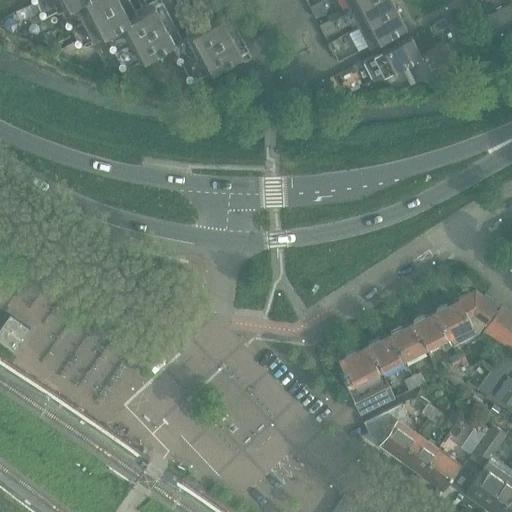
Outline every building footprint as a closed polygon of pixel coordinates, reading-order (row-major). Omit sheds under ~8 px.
[(78,0),(39,0),(34,2),(40,12),(38,16),(40,19),(42,19),(59,10),(78,0)] [(69,29),(123,0),(78,0),(59,10),(65,22),(64,26),(66,29),(69,29)] [(105,33),(138,16),(137,15),(129,0),(123,0),(69,29),(75,41),(73,44),(75,47),(78,47),(105,33)] [(344,0),(349,10),(368,0),(344,0)] [(358,28),(395,7),(391,0),(368,0),(349,10),(358,28)] [(327,12),(322,1),(310,7),(316,18),(327,12)] [(123,71),(172,45),(182,40),(181,39),(162,2),(137,15),(138,16),(105,33),(111,45),(109,49),(111,52),(114,52),(121,64),(119,67),(121,71),(123,71)] [(511,7),(510,5),(487,17),(492,28),(508,20),(511,18),(511,7)] [(406,28),(395,7),(358,28),(368,47),(406,28)] [(191,82),(248,52),(249,52),(229,14),(181,39),(182,40),(172,45),(178,57),(176,61),(178,64),(181,64),(188,76),(186,78),(187,82),(191,82)] [(336,31),(331,19),(319,25),(325,36),(336,31)] [(447,27),(443,19),(432,25),(436,33),(447,27)] [(482,32),(478,24),(466,31),(471,39),(482,32)] [(346,48),(340,37),(329,43),(335,54),(346,48)] [(400,66),(420,55),(410,37),(374,56),(384,75),(400,66)] [(410,85),(455,62),(445,42),(420,55),(400,66),(410,85)] [(435,311),(453,345),(477,333),(485,322),(473,314),(486,296),(485,295),(484,296),(475,290),(458,299),(459,300),(448,305),(447,303),(435,310),(435,311)] [(485,322),(498,304),(486,296),(473,314),(485,322)] [(484,330),(496,339),(511,317),(511,313),(501,306),(484,330)] [(439,342),(444,350),(453,345),(435,311),(425,316),(425,315),(412,321),(413,322),(426,348),(439,342)] [(0,341),(14,351),(19,344),(20,343),(30,329),(10,315),(0,328),(0,341)] [(511,317),(496,339),(509,348),(511,343),(511,317)] [(390,334),(403,360),(426,348),(413,322),(403,327),(402,326),(389,332),(390,334)] [(367,344),(368,345),(380,371),(403,360),(390,334),(380,339),(380,337),(367,344)] [(340,373),(346,386),(351,384),(352,385),(380,371),(368,345),(357,350),(357,349),(344,355),(345,356),(339,359),(345,371),(340,373)] [(469,359),(464,349),(456,352),(462,363),(469,359)] [(511,361),(511,355),(504,350),(500,356),(511,363),(511,361)] [(462,363),(456,352),(448,356),(454,367),(462,363)] [(511,363),(500,356),(497,361),(507,368),(511,363)] [(507,368),(497,361),(493,367),(503,374),(507,368)] [(503,374),(493,367),(489,372),(499,379),(503,374)] [(425,382),(420,371),(411,375),(417,386),(425,382)] [(499,379),(489,372),(485,378),(495,385),(499,379)] [(417,386),(411,375),(404,379),(409,390),(417,386)] [(507,391),(511,384),(511,379),(507,376),(501,386),(507,391)] [(495,385),(485,378),(481,383),(491,391),(495,385)] [(491,391),(481,383),(477,389),(487,396),(491,391)] [(360,414),(393,397),(387,384),(353,401),(360,414)] [(501,400),(507,391),(501,386),(494,396),(501,400)] [(509,406),(511,402),(511,393),(509,391),(502,401),(509,406)] [(380,442),(401,458),(418,434),(397,419),(407,415),(402,402),(364,421),(369,433),(371,432),(381,440),(380,442)] [(429,418),(435,408),(428,403),(421,412),(429,418)] [(436,423),(443,413),(435,408),(429,418),(436,423)] [(465,491),(486,506),(504,480),(495,473),(499,468),(488,460),(507,434),(491,423),(465,460),(480,470),(465,491)] [(470,448),(477,438),(469,433),(462,442),(470,448)] [(422,473),(439,448),(418,434),(401,458),(422,473)] [(439,448),(422,473),(442,487),(459,462),(439,448)] [(486,506),(494,511),(511,511),(511,484),(504,480),(486,506)] [(369,511),(345,495),(333,511),(369,511)]
